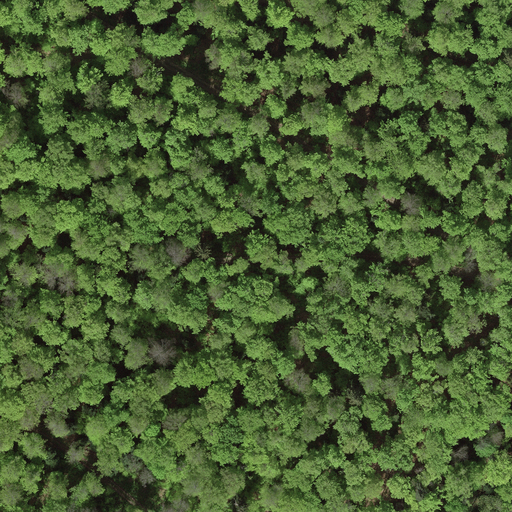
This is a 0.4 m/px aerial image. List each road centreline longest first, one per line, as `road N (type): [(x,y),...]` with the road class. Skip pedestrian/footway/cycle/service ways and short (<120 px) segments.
road 1 (track): [(65,0),(390,199),(480,265),(464,275),(386,259),(211,260),(0,277)]
road 2 (track): [(377,121),(172,65),(0,49)]
road 3 (track): [(511,70),(265,0)]
road 4 (track): [(0,411),(62,444),(145,511)]
